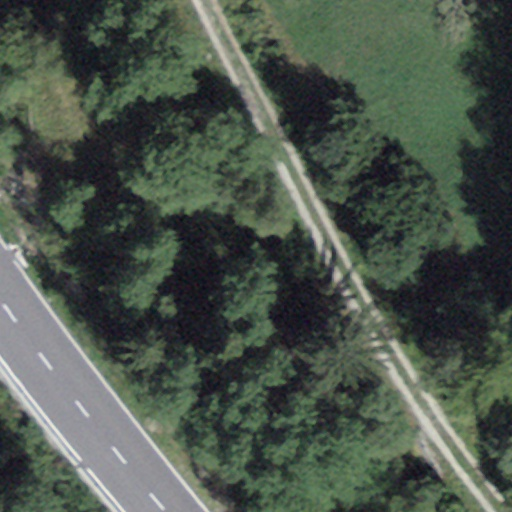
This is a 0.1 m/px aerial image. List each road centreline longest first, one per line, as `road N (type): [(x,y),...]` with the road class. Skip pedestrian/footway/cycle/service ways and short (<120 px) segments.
road 1 (track): [(504,511),(448,444),(362,304),(203,0)]
road 2 (secondary): [(0,298),(166,511)]
